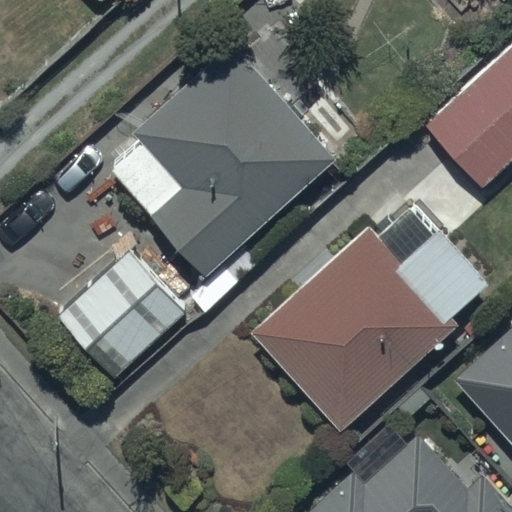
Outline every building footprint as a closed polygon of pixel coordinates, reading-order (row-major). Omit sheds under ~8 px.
[(113,167),(207,274),(338,158),(234,39),(132,129),(143,142),(113,167)] [(511,46),(427,124),(485,187),(511,162),(511,46)] [(369,223),(251,332),(341,431),(459,324),(452,318),(490,284),(439,228),(434,233),(410,206),(379,234),(369,223)] [(130,249),(59,314),(117,377),(188,311),(130,249)] [(511,327),(455,379),(511,440),(511,327)] [(355,470),(308,511),(511,511),(511,502),(487,475),(471,489),(420,433),(366,482),(355,470)]
